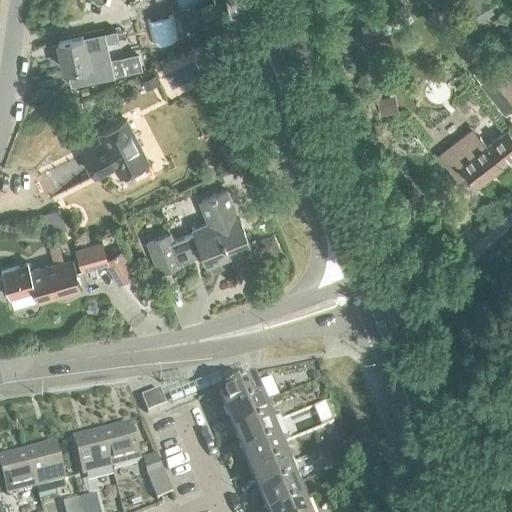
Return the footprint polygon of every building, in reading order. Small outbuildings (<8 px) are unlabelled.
[(465,0),(478,20),(498,8),(493,0),(465,0)] [(211,1),(200,5),(205,20),(216,16),(211,1)] [(431,10),(423,17),(430,23),(437,16),(431,10)] [(96,34),(57,43),(63,70),(67,69),(70,85),(113,75),(122,73),(119,56),(109,58),(104,33),(96,34)] [(499,62),(511,80),(511,62),(508,56),(499,62)] [(479,82),(505,114),(511,108),(511,84),(499,67),(479,82)] [(142,81),(146,89),(159,83),(155,75),(142,81)] [(394,95),(376,99),(379,114),(397,110),(394,95)] [(80,152),(93,176),(112,166),(119,177),(146,163),(124,121),(96,134),(100,142),(80,152)] [(446,162),(461,180),(466,175),(467,177),(469,176),(476,185),(501,165),(502,165),(502,164),(511,156),(511,136),(507,130),(487,146),(479,136),(446,162)] [(147,244),(159,273),(181,265),(180,263),(202,255),(206,264),(209,263),(211,269),(229,262),(227,256),(250,247),(236,213),(235,213),(227,191),(216,195),(216,194),(210,197),(210,198),(199,202),(207,223),(193,230),(194,233),(172,242),(169,235),(147,244)] [(42,215),(49,233),(55,232),(62,251),(69,248),(61,229),(66,227),(58,209),(42,215)] [(272,235),(259,241),(262,249),(269,252),(277,248),(272,235)] [(0,277),(0,285),(2,293),(6,291),(9,298),(33,291),(37,302),(81,289),(72,258),(63,261),(57,241),(48,243),(53,262),(29,270),(26,263),(0,270),(0,272),(1,277),(0,277)] [(102,242),(75,250),(82,271),(108,263),(102,242)] [(135,275),(121,253),(108,260),(122,283),(135,275)] [(254,384),(217,399),(225,418),(262,403),(278,397),(270,378),(254,384)] [(158,393),(140,400),(146,415),(165,408),(159,393),(158,393)] [(225,418),(233,439),(270,423),(262,403),(225,418)] [(325,406),(316,410),(322,424),(331,421),(325,406)] [(233,439),(242,459),(279,444),(270,423),(233,439)] [(129,427),(101,434),(110,470),(138,463),(129,427)] [(110,470),(101,434),(73,442),(83,478),(110,470)] [(242,459),(250,479),(287,465),(279,444),(242,459)] [(53,446),(25,454),(35,490),(63,483),(53,446)] [(329,456),(335,469),(351,463),(345,450),(329,456)] [(35,490),(25,454),(0,460),(0,473),(6,498),(35,490)] [(287,465),(250,479),(258,500),(295,485),(300,483),(292,463),(287,465)] [(146,479),(155,502),(171,496),(161,472),(146,479)] [(258,500),(263,511),(287,511),(304,505),(295,485),(258,500)] [(363,506),(366,505),(363,495),(353,499),(357,508),(363,506)] [(97,511),(94,498),(78,502),(80,511),(97,511)] [(80,511),(78,502),(62,506),(63,511),(80,511)]
